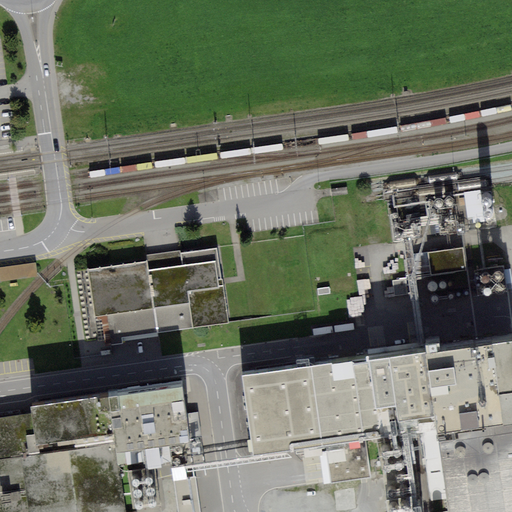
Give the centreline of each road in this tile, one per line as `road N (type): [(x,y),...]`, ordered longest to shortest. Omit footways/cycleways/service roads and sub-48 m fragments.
road 1 (unclassified): [(511,145),(316,177),(275,204),(85,231),(58,224)]
road 2 (unclassified): [(58,224),(32,4)]
